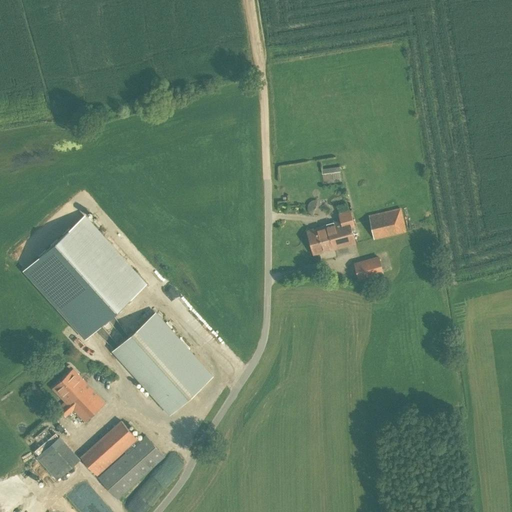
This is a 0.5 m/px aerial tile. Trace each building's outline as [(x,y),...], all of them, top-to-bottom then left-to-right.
[(374,239),(407,232),(401,207),(368,215),(374,239)] [(310,242),(353,230),(352,227),(355,226),(350,209),(338,213),(340,220),(307,229),(310,242)] [(23,270),(84,339),(146,283),(85,214),(23,270)] [(353,230),(310,242),(314,255),(356,243),(353,230)] [(358,280),(384,273),(379,256),(353,263),(358,280)] [(171,411),(210,373),(151,311),(111,349),(171,411)] [(85,422),(105,403),(85,382),(86,381),(73,368),(52,388),(65,401),(58,407),(66,416),(74,410),(85,422)] [(110,387),(125,383),(123,373),(108,376),(110,387)] [(81,455),(80,456),(82,458),(97,476),(124,452),(125,452),(98,477),(117,499),(165,456),(145,434),(139,440),(121,419),(81,455)] [(60,435),(42,451),(36,456),(57,479),(80,458),(60,435)]
